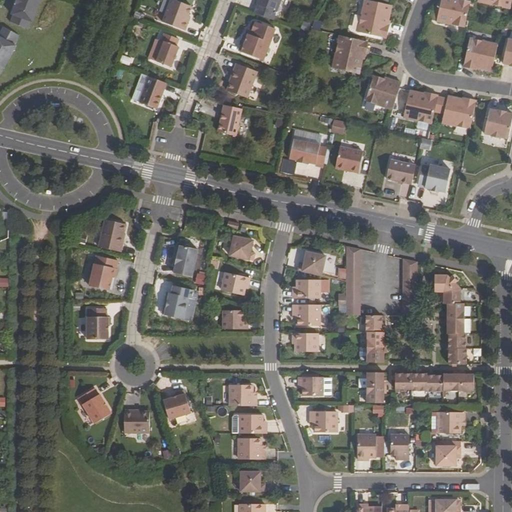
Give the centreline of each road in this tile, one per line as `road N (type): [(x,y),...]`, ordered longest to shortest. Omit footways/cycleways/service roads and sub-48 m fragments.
road 1 (residential): [(291,203),(271,284),(270,375),(308,483)]
road 2 (residential): [(502,448),(505,248)]
road 3 (residential): [(168,174),(133,334),(135,366)]
road 4 (residential): [(308,483),(502,484)]
road 5 (residential): [(168,174),(225,0)]
road 6 (residential): [(291,203),(470,239)]
road 7 (residential): [(425,0),(409,44),(416,74),(510,90)]
road 8 (residential): [(0,134),(168,174)]
road 9 (residential): [(168,174),(291,203)]
